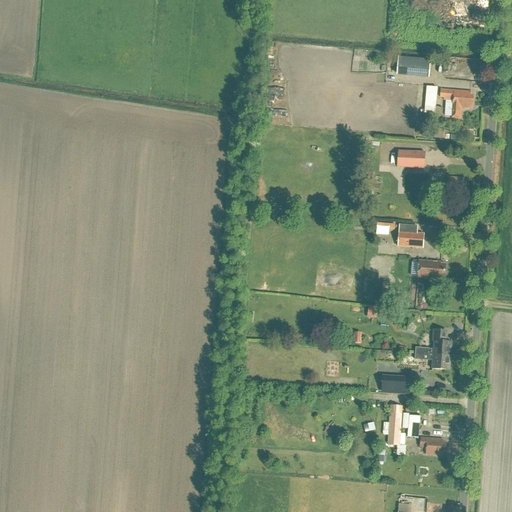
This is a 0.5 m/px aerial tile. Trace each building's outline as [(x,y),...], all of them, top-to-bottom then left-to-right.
[(430,60),(411,58),(397,57),(396,76),(428,79),(430,60)] [(435,108),(437,88),(427,87),(425,113),(433,114),(433,118),(442,119),(443,108),(435,108)] [(408,115),(420,115),(420,89),(409,89),(408,115)] [(472,110),(473,96),(470,96),(470,93),(440,91),(440,97),(446,98),(444,117),(451,117),(451,118),(460,119),(461,109),(472,110)] [(443,139),(444,130),(433,129),(433,139),(443,139)] [(367,156),(367,162),(372,162),(373,149),(363,148),(363,156),(367,156)] [(396,168),(423,169),(424,153),(397,152),(396,168)] [(465,192),(466,182),(463,182),(463,179),(447,178),(446,193),(462,195),(462,191),(465,192)] [(399,232),(398,246),(422,248),(423,234),(416,234),(417,226),(399,225),(399,232)] [(351,243),(350,233),(341,233),(341,244),(351,243)] [(419,262),(417,279),(439,280),(439,279),(444,279),(445,265),(440,265),(440,263),(419,262)] [(405,300),(396,300),(395,307),(405,308),(405,300)] [(366,318),(386,320),(387,308),(368,306),(366,318)] [(450,357),(451,343),(446,342),(447,332),(433,331),(432,342),(433,342),(433,350),(429,350),(429,349),(415,348),(415,354),(450,357)] [(354,333),(353,344),(361,344),(362,333),(354,333)] [(450,357),(415,354),(414,360),(428,361),(432,361),(431,370),(449,371),(450,357)] [(382,376),(381,393),(413,395),(414,378),(382,376)] [(404,435),(403,435),(400,434),(402,407),(389,406),(388,424),(383,423),(382,435),(387,435),(386,445),(396,446),(403,446),(404,435)] [(408,416),(407,437),(406,438),(418,439),(419,417),(408,416)] [(445,453),(445,444),(443,444),(443,441),(419,439),(419,448),(425,448),(424,455),(442,456),(442,453),(445,453)] [(403,446),(396,446),(395,456),(404,457),(405,446),(403,446)]
